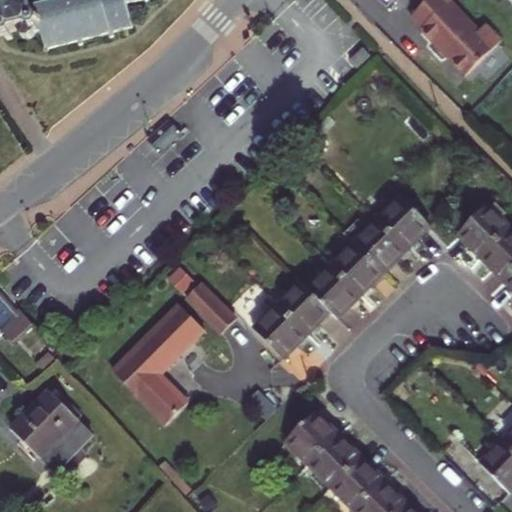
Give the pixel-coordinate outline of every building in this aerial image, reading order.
[(0,0),(0,33),(1,34),(2,38),(9,36),(8,33),(17,30),(19,39),(22,38),(22,40),(28,39),(27,37),(32,35),(31,32),(34,31),(33,25),(36,24),(43,47),(40,52),(45,54),(47,49),(74,43),(75,47),(81,46),(80,42),(106,35),(107,39),(114,37),(113,33),(134,27),(129,5),(144,1),(145,3),(147,0),(0,0)] [(375,0),(389,14),(402,0),(375,0)] [(458,0),(435,0),(414,22),(425,33),(423,34),(468,80),(504,45),(488,29),(482,36),(453,6),(458,0)] [(363,48),(350,60),(358,68),(371,56),(363,48)] [(376,220),(405,248),(414,238),(426,226),(397,198),(376,220)] [(469,245),(481,257),(509,231),(497,219),(502,213),(489,201),(457,234),(469,245)] [(405,248),(376,220),(354,242),(383,271),(391,262),(405,248)] [(490,266),(506,282),(511,275),(511,234),(509,231),(481,257),(490,266)] [(383,271),(354,242),(332,266),(360,294),(371,283),(383,271)] [(360,294),(332,266),(309,289),(331,312),(337,317),(347,307),(360,294)] [(302,283),(278,308),(306,336),(321,322),(331,312),(309,289),(302,283)] [(0,330),(15,349),(40,328),(27,313),(23,317),(8,300),(0,290),(0,330)] [(217,340),(231,326),(196,291),(181,305),(217,340)] [(306,336),(278,308),(254,332),(282,360),(298,345),(306,336)] [(108,380),(162,432),(184,410),(155,382),(199,337),(175,312),(108,380)] [(43,367),(48,374),(60,363),(55,357),(43,367)] [(47,459),(84,418),(55,391),(34,415),(18,432),(47,459)] [(311,415),(283,445),(308,469),(336,439),(319,422),(311,415)] [(336,439),(308,469),(331,491),(339,483),(359,462),(346,449),(336,439)] [(511,448),(506,443),(484,466),(511,494),(511,493),(511,448)] [(344,504),(352,511),(355,511),(382,485),(367,470),(359,462),(339,483),(331,491),(344,504)] [(355,511),(402,511),(406,508),(391,493),(382,485),(355,511)]
